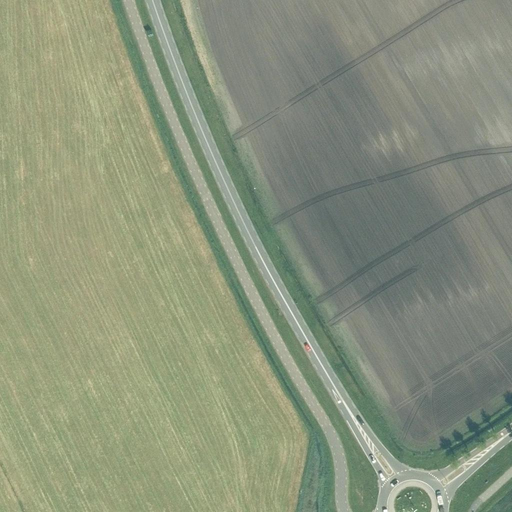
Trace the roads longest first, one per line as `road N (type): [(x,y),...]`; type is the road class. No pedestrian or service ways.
road 1 (unclassified): [(343,511),(333,439),(229,247),(128,0)]
road 2 (primary): [(342,400),(242,220),(152,0)]
